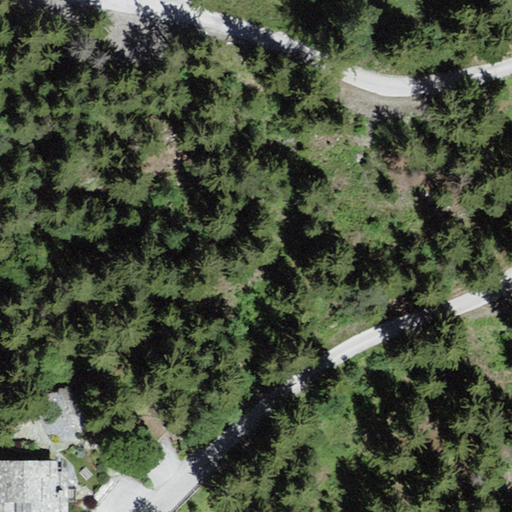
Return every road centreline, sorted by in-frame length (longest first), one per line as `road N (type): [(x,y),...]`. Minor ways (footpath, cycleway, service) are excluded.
road 1 (residential): [(511,66),(421,87),(364,85),(231,27),(81,0)]
road 2 (residential): [(150,511),(309,387),(443,314),(511,258)]
